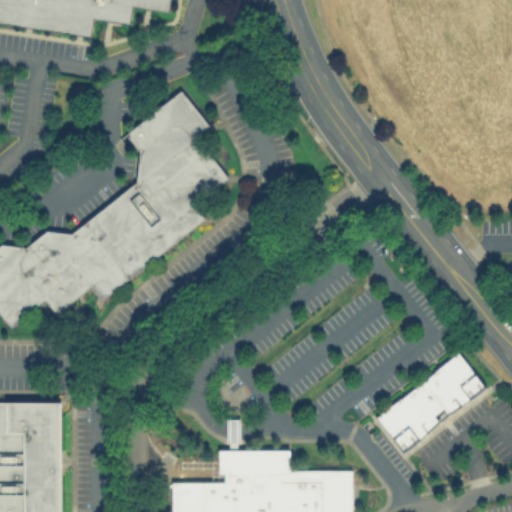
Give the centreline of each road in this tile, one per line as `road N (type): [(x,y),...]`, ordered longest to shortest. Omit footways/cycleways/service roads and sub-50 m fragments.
road 1 (residential): [(132,511),(131,409),(160,356),(377,178)]
road 2 (secondary): [(377,178),(511,345)]
road 3 (secondary): [(276,0),(317,95),(377,178)]
